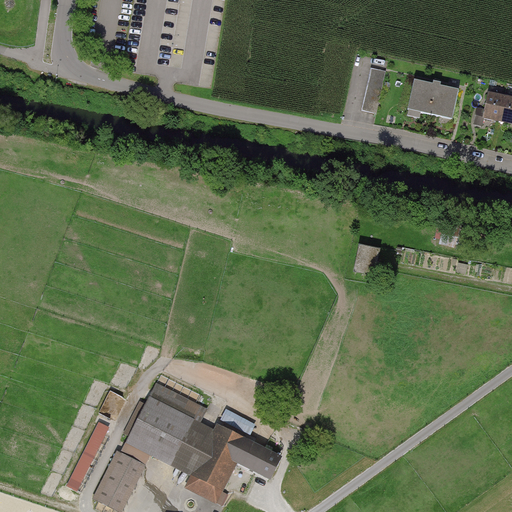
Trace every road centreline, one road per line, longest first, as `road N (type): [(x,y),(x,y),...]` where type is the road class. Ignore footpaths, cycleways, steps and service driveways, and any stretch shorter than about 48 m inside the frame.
road 1 (unclassified): [(511,169),(80,75)]
road 2 (unclassified): [(319,511),(511,372)]
